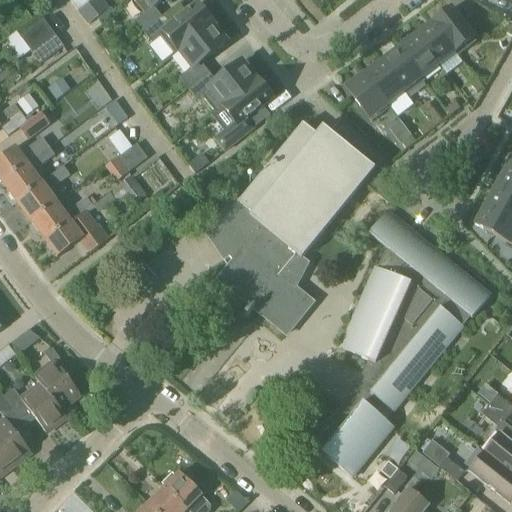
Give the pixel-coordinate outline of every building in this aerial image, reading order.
[(88,5),(83,0),(69,0),(79,12),(88,5)] [(164,0),(132,0),(145,16),(134,25),(141,35),(143,34),(162,18),(155,8),(164,0)] [(101,16),(91,3),(88,5),(79,12),(89,25),(101,16)] [(178,52),(212,25),(197,6),(171,27),(163,17),(162,18),(143,34),(151,44),(160,38),(175,56),(178,53),(178,52)] [(451,10),(433,24),(455,53),(455,54),(458,58),(476,43),(451,10)] [(21,38),(31,51),(53,34),(43,22),(21,38)] [(433,24),(416,37),(438,66),(455,54),(455,53),(433,24)] [(178,52),(178,53),(192,69),(179,79),(188,90),(209,74),(201,64),(226,44),(212,25),(178,52)] [(63,48),(53,34),(31,51),(41,64),(63,48)] [(416,37),(399,50),(421,79),(422,79),(438,66),(416,37)] [(110,44),(103,48),(110,59),(117,54),(110,44)] [(399,50),(381,63),(404,93),(403,93),(406,97),(425,83),(422,79),(421,79),(399,50)] [(209,74),(188,90),(197,101),(202,97),(215,114),(215,115),(257,82),(242,63),(216,84),(209,74)] [(387,106),(388,105),(403,93),(404,93),(381,63),(365,76),(364,76),(387,106)] [(391,109),(388,105),(387,106),(364,76),(346,90),(372,123),(391,109)] [(62,80),(49,91),(56,100),(70,90),(62,80)] [(476,80),(469,85),(477,95),(483,90),(476,80)] [(215,115),(215,114),(211,117),(226,135),(217,142),(225,153),(254,130),(246,121),(272,100),(257,82),(215,115)] [(120,110),(115,102),(105,108),(110,116),(120,110)] [(445,111),(450,117),(460,110),(455,103),(445,111)] [(0,129),(0,130),(0,129),(0,127),(20,114),(14,106),(0,115),(0,129)] [(50,127),(41,115),(19,131),(28,143),(50,127)] [(433,130),(442,123),(437,116),(428,124),(433,130)] [(423,138),(433,130),(428,124),(418,131),(423,138)] [(316,137),(303,126),(238,205),(213,236),(233,265),(219,282),(243,301),(250,307),(252,308),(249,312),(248,312),(245,316),(248,318),(251,314),(250,314),(254,310),(286,336),(312,305),(286,284),(286,283),(283,281),(300,260),(301,261),(374,171),(322,129),(316,137)] [(401,144),(406,151),(416,143),(411,137),(401,144)] [(0,159),(0,181),(2,184),(27,165),(28,166),(36,160),(49,150),(42,140),(20,156),(15,149),(0,159)] [(28,166),(27,165),(2,184),(16,204),(42,185),(33,173),(55,157),(49,150),(36,160),(28,166)] [(211,162),(203,153),(189,164),(197,173),(211,162)] [(511,170),(507,168),(497,187),(511,196),(511,170)] [(56,188),(70,177),(64,169),(49,179),(56,188)] [(148,197),(133,177),(110,194),(113,198),(124,190),(131,200),(146,198),(148,197)] [(388,205),(397,194),(377,177),(367,188),(388,205)] [(31,223),(56,205),(42,185),(16,204),(31,223)] [(511,196),(497,187),(486,207),(511,221),(511,196)] [(63,215),(56,205),(31,223),(45,243),(70,224),(93,208),(93,207),(86,198),(72,208),(63,215)] [(511,221),(486,207),(475,226),(511,246),(511,221)] [(70,224),(45,243),(58,260),(81,242),(90,255),(109,240),(99,226),(98,227),(89,216),(95,211),(93,208),(70,224)] [(490,297),(387,213),(368,236),(386,251),(377,271),(374,269),(338,350),(370,364),(365,374),(367,375),(363,382),(363,384),(360,389),(358,393),(354,398),(352,401),(349,404),(346,409),(340,415),(337,418),(331,424),(328,427),(322,431),(315,435),(325,451),(321,455),(352,481),(394,430),(376,416),(384,407),(393,414),(463,329),(462,328),(469,319),(471,320),(490,297)] [(250,307),(243,301),(234,313),(240,319),(250,307)] [(28,332),(11,345),(19,356),(39,341),(28,332)] [(80,396),(56,364),(60,361),(52,351),(45,356),(52,366),(35,379),(41,387),(60,411),(61,410),(80,396)] [(66,418),(61,410),(60,411),(41,387),(21,401),(14,391),(3,398),(13,412),(21,422),(31,414),(45,434),(66,418)] [(0,393),(0,414),(3,419),(4,419),(13,412),(3,398),(0,393)] [(506,420),(507,421),(511,415),(511,409),(497,398),(490,407),(506,420)] [(503,424),(506,420),(490,407),(489,407),(481,416),(499,430),(503,424)] [(6,422),(0,426),(0,455),(10,470),(30,455),(20,440),(6,422)] [(489,448),(484,454),(511,476),(511,431),(503,424),(499,430),(496,433),(499,435),(489,448)] [(408,464),(416,470),(424,460),(416,453),(408,464)] [(511,476),(484,454),(469,473),(510,505),(511,504),(511,505),(511,476)] [(0,477),(10,470),(0,455),(0,477)] [(440,469),(457,483),(465,474),(448,460),(440,469)] [(398,471),(388,463),(380,473),(390,481),(398,471)] [(179,474),(164,490),(185,511),(210,511),(211,511),(211,506),(179,474)] [(383,491),(392,499),(406,482),(397,474),(383,491)] [(154,511),(185,511),(164,490),(148,506),(154,511)] [(424,511),(428,508),(408,491),(390,511),(424,511)] [(236,493),(226,503),(234,511),(239,511),(247,504),(236,493)]
